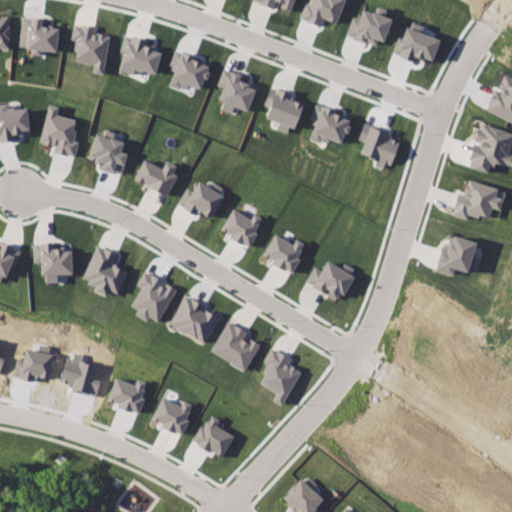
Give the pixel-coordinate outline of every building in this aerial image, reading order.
[(253,0),(271,7),(274,0),(281,2),(279,6),(288,10),(291,0),(253,0)] [(342,0),(334,22),(322,17),(318,25),(299,18),(305,3),(308,5),(309,0),(342,0)] [(390,18),(361,9),(358,18),(351,16),(345,34),(380,46),(390,18)] [(0,14),(0,46),(7,47),(8,15),(0,14)] [(21,16),(18,45),(24,46),(24,47),(26,48),(25,52),(28,52),(28,55),(39,56),(40,50),(54,52),(56,28),(38,26),(39,18),(21,16)] [(72,23),(69,39),(73,39),(72,49),(75,50),(73,60),(92,63),(91,72),(101,74),(108,36),(104,35),(104,34),(97,32),(97,35),(92,34),(94,26),(72,23)] [(392,54),(412,61),(414,57),(429,62),(438,39),(402,26),(392,54)] [(123,35),(129,36),(130,35),(133,36),(133,34),(142,37),(141,39),(145,40),(144,43),(156,47),(155,50),(159,52),(153,73),(141,70),(141,71),(133,69),(131,73),(119,69),(120,64),(119,63),(123,51),(119,50),(123,35)] [(173,49),(168,64),(172,66),(171,69),(174,70),(168,84),(177,87),(179,83),(186,86),(187,83),(198,88),(202,78),(205,79),(208,71),(205,70),(206,65),(192,60),(193,56),(183,52),(183,53),(173,49)] [(222,69),(216,84),(222,86),(217,99),(222,101),(220,108),(229,112),(232,105),(245,111),(254,89),(246,86),(247,83),(237,79),(239,74),(229,69),(228,71),(222,69)] [(511,78),(501,74),(485,110),(511,122),(511,78)] [(269,87),(262,103),(269,106),(265,117),(278,122),(276,128),(284,131),(287,124),(292,126),(301,103),(287,98),(289,93),(276,88),(275,89),(269,87)] [(25,107),(6,109),(5,103),(0,103),(0,139),(20,138),(19,130),(28,130),(25,107)] [(38,143),(53,146),(51,152),(73,156),(77,141),(71,140),(76,119),(55,114),(57,106),(46,104),(38,143)] [(309,136),(341,145),(350,115),(313,105),(309,120),(313,121),(309,136)] [(511,167),(511,155),(510,155),(511,147),(511,131),(477,123),(466,167),(486,172),(488,162),(511,167)] [(389,166),(398,136),(361,125),(357,139),(363,140),(358,157),(389,166)] [(93,133),(87,157),(100,161),(98,168),(120,174),(126,153),(119,151),(123,140),(102,134),(102,135),(93,133)] [(142,154),(132,175),(164,191),(174,168),(142,154)] [(499,209),(503,188),(465,180),(462,194),(455,192),(451,215),(466,218),(466,215),(477,217),(478,214),(488,216),(490,207),(499,209)] [(191,190),(184,186),(176,203),(208,220),(222,194),(196,181),(191,190)] [(231,207),(249,218),(253,212),(260,217),(257,222),(258,223),(253,231),(256,232),(247,246),(242,243),(241,244),(238,242),(238,243),(227,237),(229,234),(219,227),(231,207)] [(273,233),(291,244),(295,238),(302,242),(298,248),(300,249),(295,256),(298,258),(289,272),(284,269),(283,270),(271,263),(273,259),(268,256),(266,259),(260,255),(273,233)] [(475,241),(450,234),(445,252),(439,251),(434,269),(452,274),(454,267),(474,272),(478,258),(471,256),(475,241)] [(14,248),(0,242),(0,281),(2,283),(14,248)] [(70,249),(53,249),(53,242),(32,242),(32,262),(38,262),(38,275),(44,275),(44,282),(55,282),(55,274),(70,274),(70,249)] [(125,270),(111,264),(116,253),(94,244),(79,282),(105,292),(107,290),(116,293),(125,270)] [(303,280),(313,265),(319,269),(326,259),(352,276),(341,294),(338,292),(333,299),(323,293),(323,294),(309,286),(310,284),(303,280)] [(143,266),(135,280),(140,283),(130,300),(155,315),(173,284),(143,266)] [(167,324),(184,296),(190,299),(190,298),(202,305),(199,310),(201,311),(203,308),(212,314),(213,313),(217,316),(202,342),(183,331),(182,333),(167,324)] [(226,320),(208,349),(242,370),(258,344),(248,338),(246,342),(241,339),(245,332),(226,320)] [(260,360),(269,347),(275,350),(275,349),(289,358),(285,364),(287,366),(288,364),(296,369),(296,370),(298,371),(278,404),(270,399),(274,392),(258,382),(263,374),(259,372),(265,363),(260,360)] [(105,399),(117,403),(115,406),(130,412),(130,410),(136,412),(142,397),(139,396),(142,387),(141,387),(143,381),(135,378),(133,384),(114,377),(105,399)] [(149,418),(161,423),(159,426),(173,433),(174,431),(179,434),(186,419),(184,418),(188,410),(187,409),(190,403),(181,399),(178,405),(160,396),(149,418)] [(190,439),(195,442),(194,444),(207,451),(208,449),(220,456),(232,435),(214,425),(217,419),(210,414),(206,420),(205,419),(201,427),(198,425),(190,439)] [(297,481),(276,503),(285,511),(322,511),(326,508),(297,481)]
